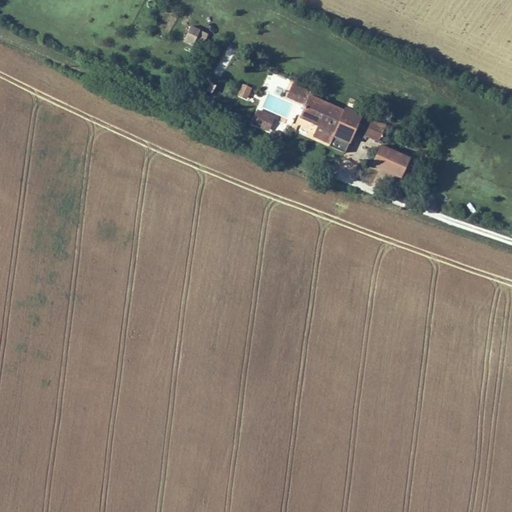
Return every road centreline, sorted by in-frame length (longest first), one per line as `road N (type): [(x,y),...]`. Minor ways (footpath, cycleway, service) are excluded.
road 1 (track): [(348,177),(330,178),(0,31)]
road 2 (unclassified): [(342,168),(363,186),(511,241)]
